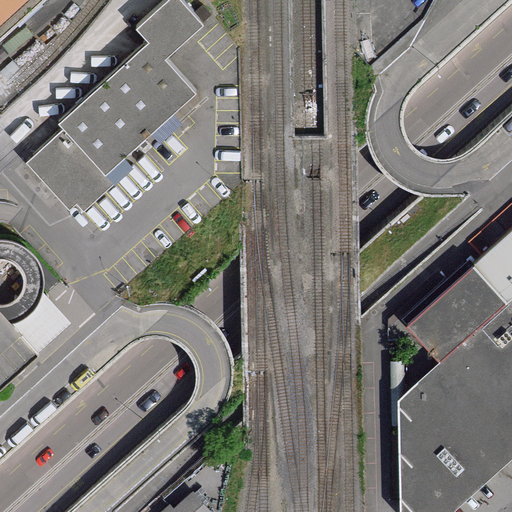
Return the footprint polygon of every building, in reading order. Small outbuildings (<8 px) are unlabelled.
[(0,0),(0,39),(42,0),(0,0)] [(65,126),(34,154),(79,203),(85,209),(116,181),(107,170),(197,89),(168,55),(205,21),(186,0),(166,0),(139,24),(151,38),(59,119),(65,126)] [(79,203),(34,154),(28,159),(72,208),(79,203)] [(430,188),(359,251),(378,272),(449,208),(430,188)] [(511,226),(407,322),(443,362),(423,381),(423,418),(418,423),(427,433),(421,438),(421,471),(439,490),(511,424),(511,226)] [(0,368),(8,378),(41,349),(10,314),(0,303),(0,368)] [(0,368),(0,385),(8,378),(0,368)] [(423,418),(423,381),(404,399),(407,511),(438,511),(511,445),(511,424),(439,490),(421,471),(421,438),(427,433),(418,423),(423,418)] [(211,511),(194,492),(172,511),(211,511)]
